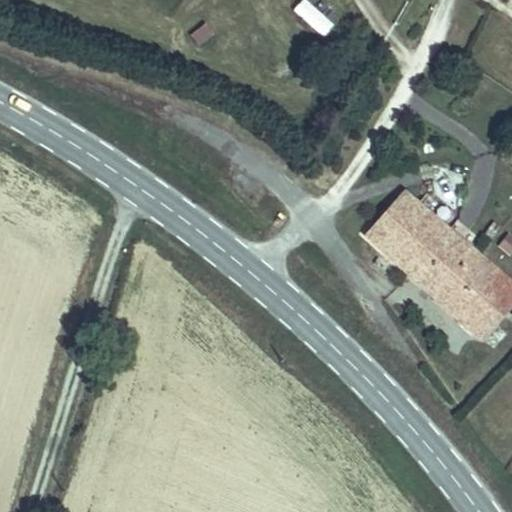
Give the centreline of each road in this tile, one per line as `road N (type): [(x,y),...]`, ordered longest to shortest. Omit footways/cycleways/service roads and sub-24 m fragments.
road 1 (secondary): [(468,511),(393,401),(244,263),(136,181),(0,100)]
road 2 (track): [(136,181),(31,511)]
